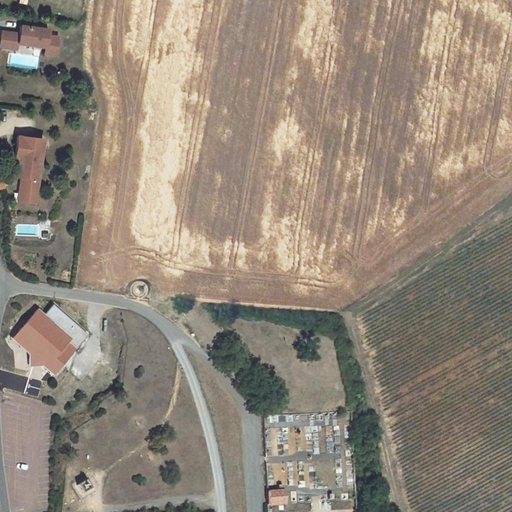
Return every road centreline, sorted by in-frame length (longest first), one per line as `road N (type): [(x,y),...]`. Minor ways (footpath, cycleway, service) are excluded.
road 1 (residential): [(253,511),(249,416),(191,346),(137,307),(0,281)]
road 2 (track): [(223,511),(195,386),(165,326)]
